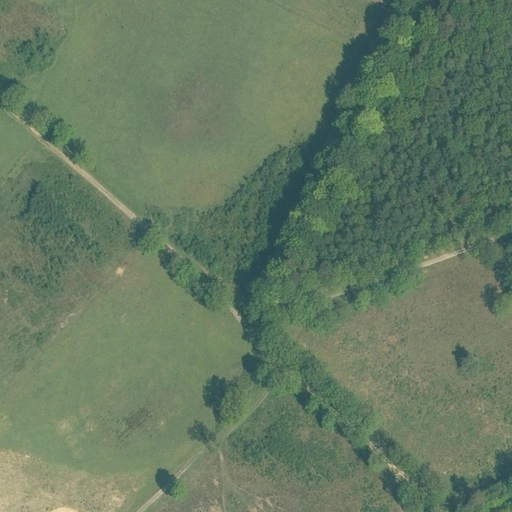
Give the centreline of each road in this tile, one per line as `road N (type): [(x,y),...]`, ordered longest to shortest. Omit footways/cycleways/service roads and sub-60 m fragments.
road 1 (track): [(395,0),(241,320)]
road 2 (track): [(0,97),(248,327)]
road 3 (track): [(248,327),(511,234)]
road 4 (track): [(289,365),(139,511)]
road 5 (track): [(289,365),(395,469)]
